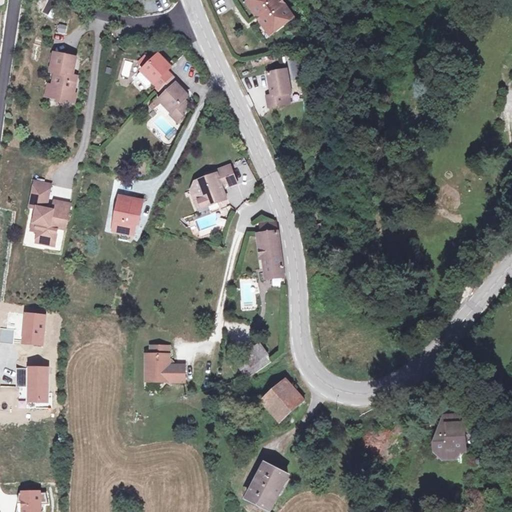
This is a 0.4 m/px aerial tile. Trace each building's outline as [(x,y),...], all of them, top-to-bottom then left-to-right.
[(291,17),(279,0),(252,0),(256,5),(253,7),(257,14),(268,7),(272,12),(261,19),(266,26),(269,24),(272,30),(291,17)] [(268,7),(257,14),(261,19),(272,12),(268,7)] [(296,50),(289,52),(298,71),(304,68),(296,50)] [(73,80),(77,56),(56,52),(53,70),(57,70),(55,85),(61,85),(59,97),(75,99),(77,81),(73,80)] [(145,67),(144,68),(150,74),(148,76),(153,80),(167,93),(162,98),(169,104),(170,102),(176,108),(173,111),(182,120),(189,113),(185,110),(190,104),(185,99),(190,92),(184,87),(178,81),(180,79),(168,68),(171,64),(159,52),(151,60),(149,58),(142,65),(145,67)] [(142,65),(149,58),(146,55),(139,62),(142,65)] [(289,85),(294,83),(297,82),(290,63),(271,70),(279,89),(273,91),(277,101),(293,95),(289,85)] [(150,74),(144,68),(138,74),(138,77),(147,84),(149,85),(153,80),(148,76),(150,74)] [(298,93),(294,83),(289,85),(293,95),(298,93)] [(61,85),(55,85),(50,84),(48,96),(59,97),(61,85)] [(194,181),(189,190),(202,198),(205,207),(224,202),(221,191),(220,188),(235,185),(231,169),(203,176),(204,179),(194,181)] [(36,211),(34,220),(39,221),(38,229),(40,230),(38,241),(55,245),(59,226),(68,228),(72,202),(57,199),(55,209),(49,208),(51,186),(36,182),(31,205),(40,206),(39,212),(36,211)] [(194,210),(205,207),(202,198),(189,190),(194,210)] [(144,199),(119,195),(112,228),(134,232),(138,214),(141,215),(144,199)] [(283,276),(278,232),(258,234),(262,279),(283,276)] [(47,315),(23,312),(20,343),(43,346),(47,315)] [(240,360),(248,370),(267,355),(258,345),(240,360)] [(151,354),(147,354),(147,371),(154,371),(154,380),(185,380),(185,365),(169,365),(169,346),(151,346),(151,354)] [(50,366),(27,365),(26,402),(49,403),(50,366)] [(287,381),(268,396),(286,419),(306,403),(287,381)] [(234,392),(241,401),(250,394),(243,386),(234,392)] [(281,423),(286,419),(268,396),(263,400),(281,423)] [(461,423),(439,423),(439,457),(453,457),(454,448),(462,448),(461,423)] [(248,500),(271,511),(288,477),(266,466),(248,500)] [(329,469),(322,475),(327,482),(335,475),(329,469)] [(327,482),(322,475),(310,484),(316,492),(327,482)] [(49,490),(19,491),(19,511),(43,511),(44,506),(49,506),(49,490)]
